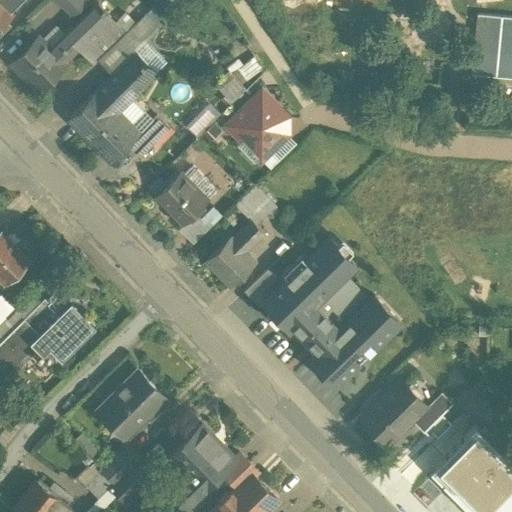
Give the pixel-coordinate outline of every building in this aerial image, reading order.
[(0,0),(0,27),(14,14),(11,11),(22,0),(0,0)] [(99,3),(68,33),(79,45),(78,46),(95,62),(127,31),(99,3)] [(68,33),(51,50),(62,61),(78,46),(79,45),(68,33)] [(51,50),(38,37),(14,60),(41,87),(64,64),(62,61),(51,50)] [(134,53),(98,88),(97,87),(68,116),(103,152),(121,135),(127,142),(139,130),(118,109),(154,73),(144,64),(145,62),(142,60),(141,61),(134,53)] [(261,89),(227,123),(242,138),(247,134),(266,153),(287,132),(287,120),(288,120),(276,108),(278,107),(261,89)] [(139,130),(127,142),(140,155),(169,127),(156,114),(139,130)] [(181,170),(157,193),(184,222),(208,198),(181,170)] [(256,183),(236,203),(251,218),(251,217),(258,224),(277,205),(256,183)] [(229,189),(213,204),(223,214),(238,200),(229,189)] [(230,235),(207,258),(232,283),(255,261),(246,251),(266,232),(258,224),(251,217),(251,218),(231,237),(230,235)] [(30,259),(1,230),(0,230),(0,277),(4,282),(6,280),(7,281),(30,259)] [(284,281),(264,301),(289,326),(292,323),(317,350),(309,357),(334,383),(358,360),(351,353),(369,335),(376,342),(399,320),(374,294),(360,308),(335,282),(355,262),(330,237),(310,256),(304,250),(279,275),(284,281)] [(284,281),(279,275),(269,265),(244,290),(259,305),(264,301),(284,281)] [(64,316),(36,344),(43,351),(37,356),(40,358),(50,368),(64,355),(63,354),(65,351),(67,353),(95,324),(82,311),(87,307),(66,286),(50,302),(64,316)] [(1,293),(0,294),(0,322),(15,308),(1,293)] [(0,341),(0,377),(1,378),(36,344),(64,316),(50,302),(45,297),(0,341)] [(139,369),(103,405),(129,432),(146,415),(150,419),(166,404),(161,399),(165,396),(139,369)] [(402,378),(362,417),(386,442),(411,417),(426,403),(402,378)] [(428,405),(426,403),(411,417),(425,431),(453,402),(442,391),(428,405)] [(234,456),(202,423),(175,449),(193,468),(168,492),(182,508),(208,483),(209,484),(222,470),(235,457),(234,456)] [(511,511),(511,461),(476,425),(435,465),(446,478),(442,482),(470,510),(475,506),(480,511),(491,511),(494,510),(496,511),(511,511)] [(129,445),(88,485),(99,496),(112,485),(111,484),(140,456),(129,445)] [(235,457),(222,470),(237,486),(252,472),(255,475),(259,470),(240,451),(234,456),(235,457)] [(140,456),(111,484),(112,485),(126,500),(155,472),(140,456)] [(237,486),(232,491),(227,491),(221,497),(221,502),(210,511),(261,511),(263,511),(266,511),(278,499),(255,475),(252,472),(237,486)] [(38,479),(36,478),(14,506),(21,511),(67,511),(72,507),(49,488),(51,486),(39,477),(38,479)]
